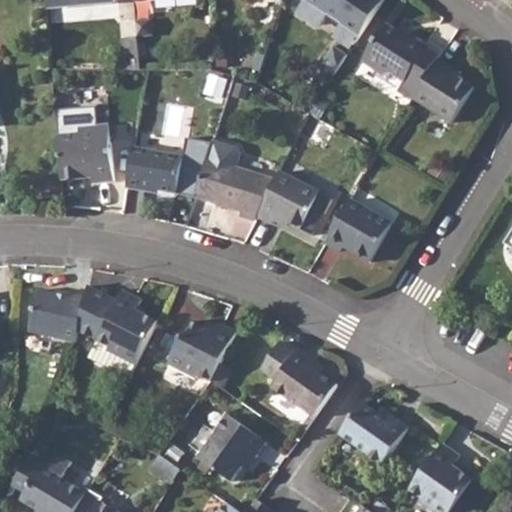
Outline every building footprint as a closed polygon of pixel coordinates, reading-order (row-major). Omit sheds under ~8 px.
[(45,0),(47,7),(58,6),(59,24),(91,21),(89,4),(113,2),(112,0),(45,0)] [(310,0),(358,32),(361,35),(384,0),(310,0)] [(153,20),(136,21),(138,37),(154,36),(153,20)] [(397,92),(411,101),(414,97),(439,58),(442,52),(430,45),(428,49),(411,38),(409,41),(387,26),(363,63),(384,77),(392,75),(404,83),(397,92)] [(138,37),(122,38),(124,69),(140,69),(138,37)] [(327,58),(341,66),(350,52),(336,44),(327,58)] [(439,58),(414,97),(452,123),(475,87),(460,78),(450,70),(452,67),(439,58)] [(79,134),(58,135),(63,182),(81,180),(82,178),(91,178),(91,183),(112,182),(108,125),(79,127),(79,134)] [(136,144),(128,186),(146,189),(147,186),(181,191),(187,153),(136,144)] [(210,156),(198,194),(246,208),(244,215),(257,218),(259,215),(279,176),(210,156)] [(279,176),(259,215),(274,223),(278,215),(303,228),(313,207),(324,213),(332,198),(321,192),(281,170),(279,176)] [(353,196),(327,240),(341,248),(345,241),(373,256),(394,219),(353,196)] [(511,229),(502,245),(511,250),(511,229)] [(88,357),(129,379),(136,363),(158,322),(143,315),(135,310),(137,306),(140,299),(122,290),(88,357)] [(38,291),(29,332),(76,343),(86,298),(69,295),(68,297),(38,291)] [(211,333),(204,329),(190,322),(168,365),(196,380),(198,376),(211,383),(220,364),(236,332),(216,322),(213,328),(211,333)] [(320,373),(308,365),(311,360),(297,350),(296,353),(281,342),(260,372),(275,383),(271,388),(315,418),(328,399),(337,385),(320,373)] [(220,364),(211,383),(221,390),(231,371),(220,364)] [(361,402),(338,435),(381,465),(407,428),(381,410),(378,414),(361,402)] [(90,409),(84,422),(103,430),(109,419),(90,409)] [(231,482),(242,466),(250,455),(255,459),(267,443),(228,415),(199,459),(231,482)] [(109,419),(103,430),(120,438),(126,427),(109,419)] [(27,463),(14,484),(28,492),(23,501),(39,511),(40,511),(77,511),(89,493),(62,478),(71,460),(38,441),(30,457),(27,463)] [(419,474),(408,491),(419,499),(417,502),(431,511),(449,511),(471,479),(450,465),(457,455),(441,443),(419,474)] [(166,459),(158,473),(173,483),(181,469),(166,459)] [(92,511),(119,511),(124,504),(124,497),(109,489),(102,502),(99,500),(92,511)] [(257,500),(248,511),(268,511),(271,509),(257,500)]
